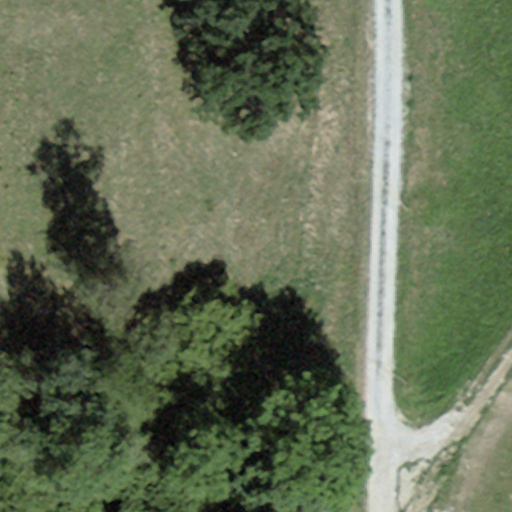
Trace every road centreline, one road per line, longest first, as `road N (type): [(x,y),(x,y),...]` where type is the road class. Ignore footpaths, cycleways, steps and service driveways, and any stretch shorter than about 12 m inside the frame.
road 1 (track): [(382,0),(382,511)]
road 2 (track): [(379,440),(446,437),(511,338)]
